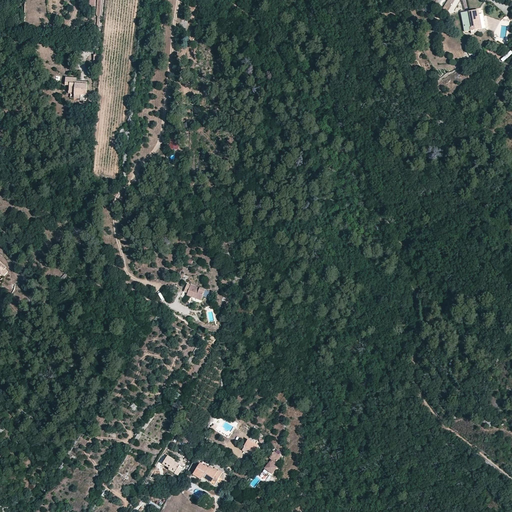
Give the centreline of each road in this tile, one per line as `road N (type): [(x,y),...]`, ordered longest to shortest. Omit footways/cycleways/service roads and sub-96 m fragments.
road 1 (track): [(228,0),(299,53),(330,95),(415,296),(414,367),(425,401),(511,476)]
road 2 (track): [(177,0),(160,140),(116,197),(114,218),(126,271),(165,301)]
